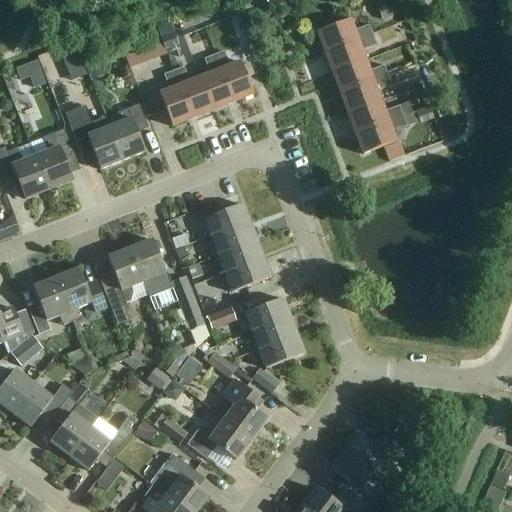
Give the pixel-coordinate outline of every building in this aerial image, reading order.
[(382,22),(399,15),(394,2),(377,9),(382,22)] [(324,53),(372,36),(369,26),(354,31),(350,21),(317,33),(324,53)] [(166,50),(179,45),(171,24),(158,29),(166,50)] [(324,53),(332,74),(365,61),(361,52),(376,46),(372,36),(324,53)] [(214,56),(233,103),(253,95),(247,79),(242,68),(240,63),(230,67),(224,52),(214,56)] [(137,54),(126,58),(130,70),(139,67),(142,66),(137,54)] [(62,79),(81,72),(74,55),(56,62),(62,79)] [(212,111),(233,103),(214,56),(204,60),(209,75),(199,79),(212,111)] [(37,61),(25,66),(34,90),(46,86),(37,61)] [(365,61),(332,74),(340,94),(387,76),(384,66),(369,72),(365,61)] [(94,82),(105,78),(99,65),(88,69),(94,82)] [(242,68),(247,79),(252,77),(247,66),(242,68)] [(173,72),(192,119),(212,111),(199,79),(189,83),(183,68),(173,72)] [(171,127),(192,119),(173,72),(163,76),(169,91),(159,95),(171,127)] [(347,115),(380,102),(376,92),(391,86),(387,76),(340,94),(347,115)] [(11,100),(20,127),(26,125),(17,97),(11,100)] [(1,102),(0,104),(0,108),(1,111),(5,113),(10,111),(12,107),(10,102),(6,100),(1,102)] [(355,135),(403,118),(413,114),(409,103),(384,112),(380,102),(347,115),(355,135)] [(109,127),(122,162),(145,153),(137,133),(147,129),(138,106),(116,114),(120,123),(109,127)] [(105,119),(93,123),(87,107),(65,116),(81,156),(93,151),(100,170),(122,162),(109,127),(105,119)] [(416,113),(420,122),(421,125),(434,120),(430,107),(416,113)] [(45,108),(29,114),(38,140),(54,135),(45,108)] [(413,114),(403,118),(406,127),(420,122),(416,113),(413,114)] [(403,118),(355,135),(363,155),(396,143),(392,132),(406,127),(403,118)] [(35,158),(48,191),(71,182),(62,158),(72,154),(63,131),(42,139),(48,153),(35,158)] [(48,191),(35,158),(22,163),(17,149),(7,154),(5,149),(0,150),(0,168),(5,181),(15,177),(25,201),(48,191)] [(211,238),(249,223),(242,205),(204,220),(211,238)] [(249,223),(211,238),(218,256),(256,241),(249,223)] [(176,251),(190,246),(186,236),(172,241),(176,251)] [(152,240),(130,249),(143,282),(153,307),(176,298),(170,284),(171,284),(167,272),(165,273),(152,240)] [(225,274),(263,259),(256,241),(218,256),(225,274)] [(130,288),(143,282),(130,249),(108,258),(117,282),(103,287),(113,312),(124,307),(123,304),(130,301),(131,292),(130,288)] [(180,262),(187,260),(183,249),(176,252),(180,262)] [(263,259),(225,274),(232,292),(270,277),(263,259)] [(189,281),(203,276),(199,266),(186,271),(189,281)] [(55,279),(72,323),(82,319),(78,309),(91,304),(94,314),(106,309),(97,286),(85,290),(78,270),(55,279)] [(189,333),(205,327),(186,278),(171,284),(170,284),(176,298),(189,333)] [(62,326),(72,323),(55,279),(32,288),(40,308),(29,313),(38,336),(50,331),(46,322),(58,317),(62,326)] [(251,332),(289,317),(282,299),(243,314),(251,332)] [(8,356),(10,354),(32,336),(32,337),(35,335),(33,330),(22,334),(12,309),(0,313),(0,343),(3,342),(8,356)] [(212,332),(236,323),(231,310),(207,319),(212,332)] [(258,351),(296,336),(289,317),(251,332),(258,351)] [(10,354),(21,368),(43,350),(32,337),(32,336),(10,354)] [(296,336),(258,351),(265,369),(303,354),(296,336)] [(148,370),(159,351),(146,344),(136,363),(148,370)] [(203,361),(208,364),(229,380),(236,371),(203,346),(203,348),(201,346),(198,351),(205,357),(203,361)] [(177,372),(170,356),(159,370),(172,380),(177,372)] [(71,366),(81,375),(91,370),(86,359),(71,366)] [(160,392),(169,380),(156,370),(147,382),(160,392)] [(279,385),(259,370),(251,380),(271,395),(279,385)] [(0,405),(12,414),(33,386),(13,371),(0,388),(0,405)] [(224,421),(251,441),(266,420),(258,413),(264,404),(234,382),(222,398),(234,407),(224,421)] [(72,393),(68,398),(78,405),(89,391),(79,384),(72,393)] [(33,386),(12,414),(31,428),(44,411),(53,418),(68,398),(72,393),(62,386),(52,400),(33,386)] [(50,443),(69,458),(91,429),(97,420),(78,405),(68,398),(53,418),(63,426),(50,443)] [(91,429),(69,458),(88,472),(102,455),(111,462),(137,427),(127,419),(109,443),(91,429)] [(180,446),(188,436),(168,420),(160,430),(180,446)] [(202,426),(187,446),(206,460),(216,447),(235,461),(251,441),(224,421),(213,434),(202,426)] [(142,422),(132,436),(150,443),(157,434),(142,422)] [(399,443),(409,430),(400,424),(391,436),(399,443)] [(343,453),(371,474),(384,484),(405,457),(384,441),(377,451),(357,435),(343,453)] [(360,489),(371,474),(343,453),(330,471),(350,486),(343,495),(363,511),(369,503),(372,499),(360,489)] [(405,467),(416,476),(427,463),(417,454),(405,467)] [(186,511),(197,511),(208,498),(187,482),(194,472),(171,455),(164,465),(170,470),(155,489),(186,511)] [(113,460),(105,471),(115,479),(123,468),(113,460)] [(134,504),(128,511),(186,511),(155,489),(141,508),(134,504)] [(362,511),(363,511),(343,495),(335,505),(315,489),(302,507),(308,511),(362,511)] [(369,503),(363,511),(364,511),(368,511),(373,506),(369,503)]
